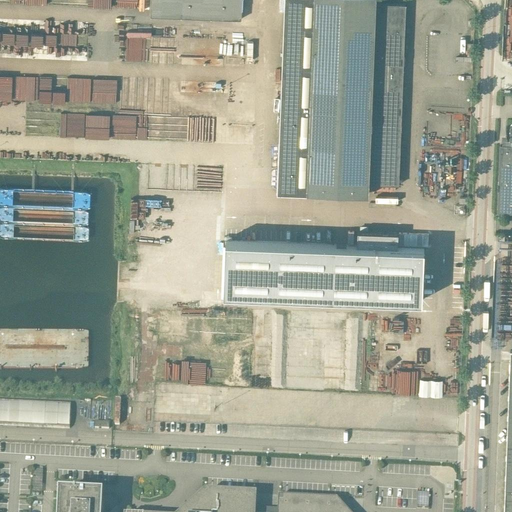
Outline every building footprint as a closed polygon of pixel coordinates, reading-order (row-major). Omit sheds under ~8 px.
[(151,0),(150,15),(241,19),(241,0),(151,0)] [(338,192),(368,193),(368,183),(398,184),(405,4),(375,2),(375,0),(284,0),(277,189),(307,190),(307,191),(338,192)] [(497,212),(511,212),(511,124),(510,126),(509,140),(507,139),(507,145),(500,145),(497,212)] [(422,300),(424,247),(398,246),(398,232),(357,231),(357,244),(224,239),(222,292),(422,300)] [(511,511),(511,350),(510,350),(503,511),(511,511)] [(346,511),(337,501),(278,498),(278,510),(256,509),(257,497),(205,494),(185,511),(114,511),(113,511),(111,511),(102,511),(103,500),(59,498),(57,511),(346,511)]
